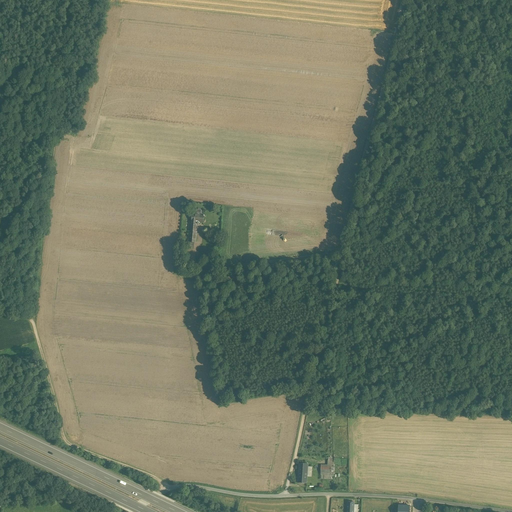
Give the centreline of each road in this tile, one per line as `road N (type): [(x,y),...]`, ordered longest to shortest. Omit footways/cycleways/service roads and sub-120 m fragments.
road 1 (unclassified): [(403,0),(283,495)]
road 2 (track): [(166,489),(159,479),(66,443),(36,329),(28,318),(0,314)]
road 3 (unclassified): [(283,495),(418,499),(509,511)]
road 4 (motorway): [(177,511),(0,427)]
road 5 (motorway): [(0,440),(149,511)]
road 6 (unclassified): [(126,511),(174,486),(283,495)]
